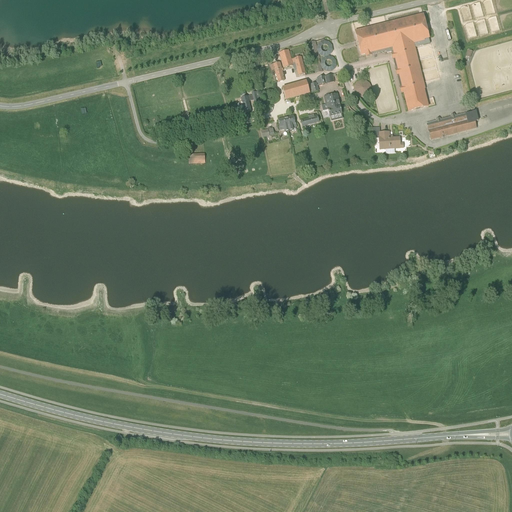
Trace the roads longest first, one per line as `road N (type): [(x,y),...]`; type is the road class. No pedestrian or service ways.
road 1 (primary): [(0,394),(132,428),(217,439),(307,444),(511,434)]
road 2 (unclassified): [(0,105),(295,40),(329,24)]
road 3 (unclassified): [(511,119),(432,145),(378,120),(347,84),(329,24)]
